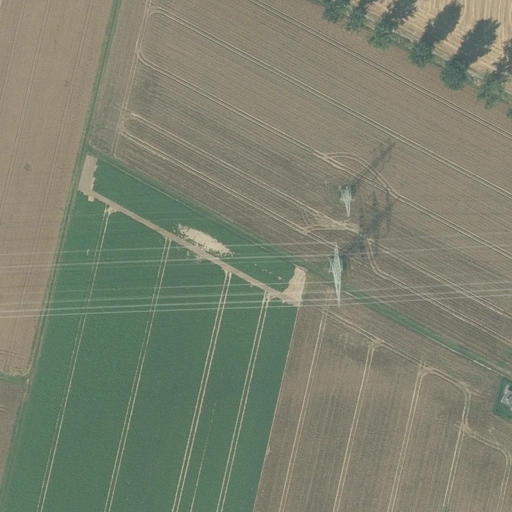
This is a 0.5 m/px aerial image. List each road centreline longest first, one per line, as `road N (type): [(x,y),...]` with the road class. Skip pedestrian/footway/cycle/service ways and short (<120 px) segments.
road 1 (track): [(115,0),(0,498)]
road 2 (track): [(77,153),(511,372)]
road 3 (track): [(332,0),(511,96)]
